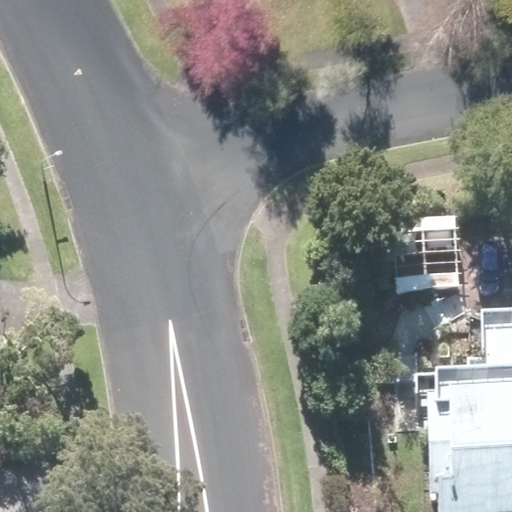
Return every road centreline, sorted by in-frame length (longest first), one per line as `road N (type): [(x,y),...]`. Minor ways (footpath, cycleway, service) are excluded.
road 1 (residential): [(135,179),(511,94)]
road 2 (unclassified): [(135,179),(191,419),(201,511)]
road 3 (unclassified): [(42,0),(135,179)]
